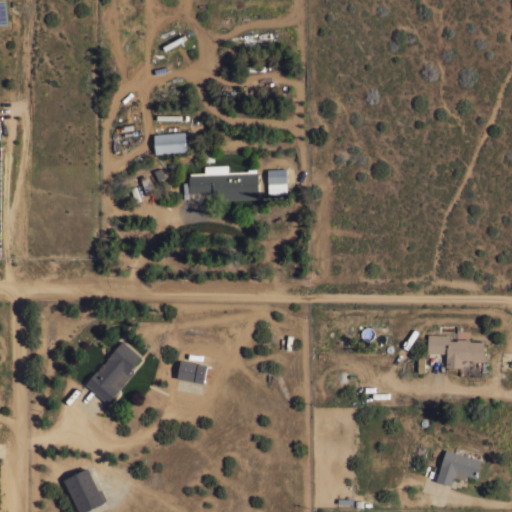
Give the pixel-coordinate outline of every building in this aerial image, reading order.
[(184,34),(186,38),(164,50),(162,45),(184,34)] [(184,131),(187,131),(188,136),(185,136),(186,150),(154,153),(153,134),(184,131)] [(204,172),(203,165),(227,164),(227,171),(247,170),(247,168),(256,168),(256,172),(257,172),(258,198),(212,200),(212,191),(188,192),(188,174),(189,174),(189,172),(204,172)] [(285,168),(287,193),(268,194),(267,169),(285,168)] [(450,334),(449,339),(456,340),(456,338),(469,338),(469,340),(484,341),(483,360),(461,359),(461,367),(446,366),(446,353),(426,352),(427,333),(450,334)] [(141,356),(131,367),(135,371),(117,391),(107,402),(84,383),(95,370),(96,371),(98,369),(98,367),(102,362),(104,362),(107,359),(106,358),(122,339),(141,356)] [(206,364),(203,382),(177,377),(180,359),(206,364)] [(481,459),(475,477),(462,473),(461,477),(454,475),(451,485),(435,480),(445,448),(481,459)] [(99,489),(101,488),(107,499),(104,501),(83,511),(79,511),(63,479),(87,466),(99,489)]
